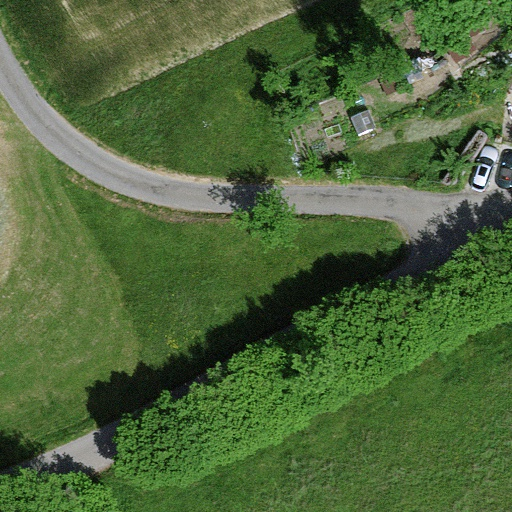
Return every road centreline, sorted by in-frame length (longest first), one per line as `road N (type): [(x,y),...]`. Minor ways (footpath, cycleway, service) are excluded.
road 1 (unclassified): [(0,494),(511,230)]
road 2 (track): [(511,227),(380,203),(239,199),(110,170),(67,145),(26,103),(0,58)]
